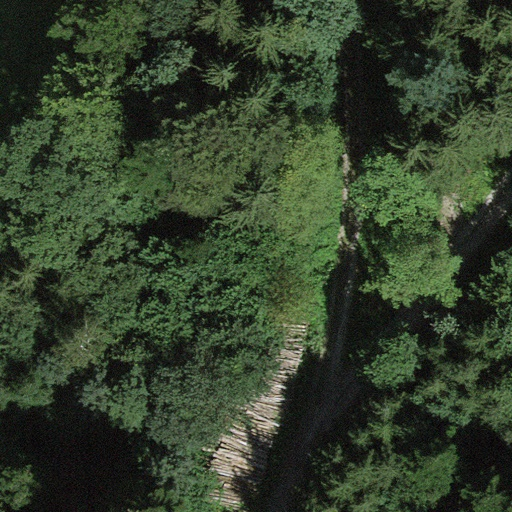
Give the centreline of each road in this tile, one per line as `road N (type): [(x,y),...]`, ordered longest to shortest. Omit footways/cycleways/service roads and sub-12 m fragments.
road 1 (track): [(342,0),(358,115),(355,183),(306,429),(278,511)]
road 2 (track): [(511,176),(306,429)]
